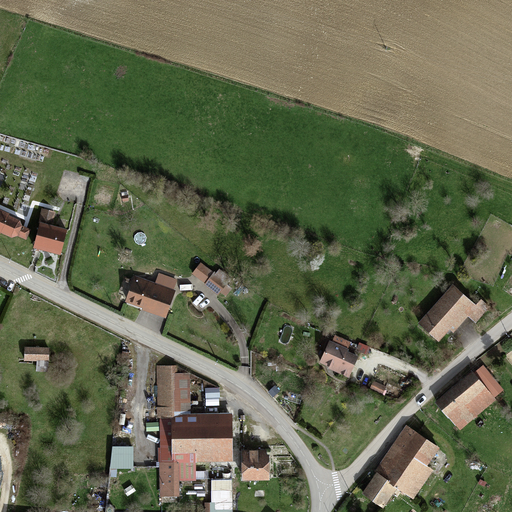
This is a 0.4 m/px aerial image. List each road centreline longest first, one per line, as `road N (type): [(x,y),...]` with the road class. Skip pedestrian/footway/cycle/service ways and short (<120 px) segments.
road 1 (tertiary): [(320,493),(278,420),(237,384),(0,266)]
road 2 (residential): [(320,493),(336,487),(417,399),(511,319)]
